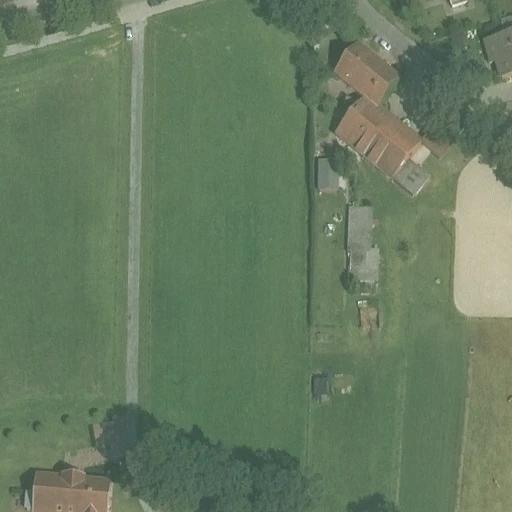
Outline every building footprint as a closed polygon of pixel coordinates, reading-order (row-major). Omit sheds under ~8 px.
[(467,0),(448,0),(452,11),(453,10),(468,5),(469,6),(469,5),(467,0)] [(511,21),(502,24),(506,40),(511,37),(511,21)] [(511,37),(506,40),(491,44),(502,82),(511,79),(511,37)] [(401,83),(360,49),(336,78),(365,102),(337,136),(393,183),(410,163),(422,148),(378,111),(401,83)] [(465,129),(448,115),(441,124),(458,138),(465,129)] [(458,138),(441,124),(424,146),(441,160),(458,138)] [(339,164),(320,163),(319,192),(338,193),(339,164)] [(430,180),(410,163),(393,183),(414,199),(430,180)] [(372,211),(349,211),(348,252),(353,253),(371,253),(372,211)] [(353,284),(377,285),(377,253),(371,253),(353,253),(353,284)] [(86,481),(64,479),(64,480),(37,478),(37,479),(36,495),(29,494),(27,511),(108,511),(111,486),(112,486),(112,485),(85,482),(86,481)]
